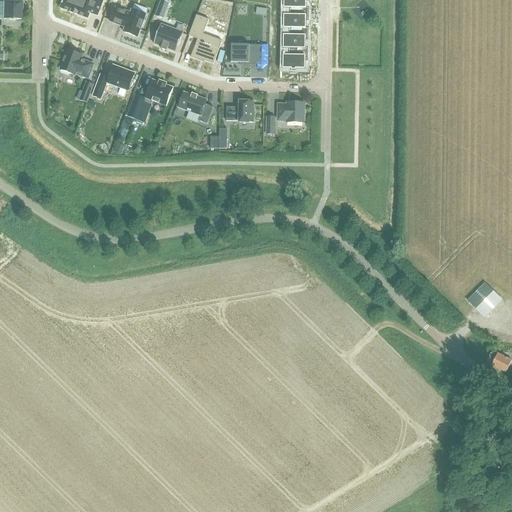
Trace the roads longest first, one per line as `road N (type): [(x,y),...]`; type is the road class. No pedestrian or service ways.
road 1 (residential): [(511,391),(462,360),(340,241),(311,224),(266,218),(125,240),(92,237),(0,183)]
road 2 (residential): [(326,87),(207,84),(38,23)]
